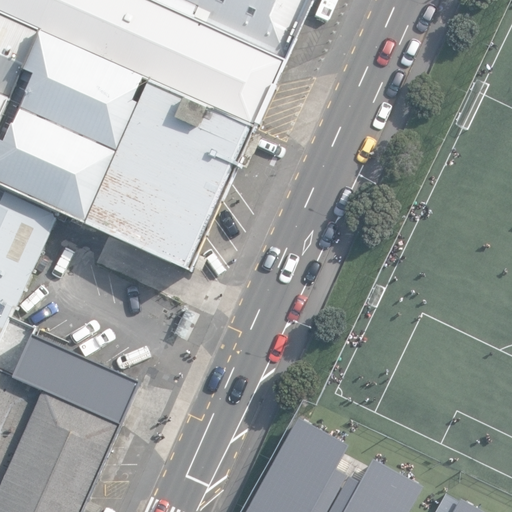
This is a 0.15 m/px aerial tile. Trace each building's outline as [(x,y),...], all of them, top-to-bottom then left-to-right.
[(155,0),(0,0),(0,13),(38,30),(259,127),(285,59),(155,0)] [(312,0),(155,0),(285,59),(312,0)] [(38,30),(0,13),(0,98),(6,101),(38,30)] [(259,127),(38,30),(6,101),(0,116),(0,183),(58,210),(197,273),(259,127)] [(58,210),(0,183),(0,369),(16,377),(35,329),(8,315),(58,210)] [(143,386),(35,329),(16,377),(124,425),(143,386)] [(16,377),(0,369),(0,511),(84,511),(124,425),(16,377)] [(242,511),(307,511),(335,464),(348,441),(298,413),(242,511)] [(406,511),(423,482),(372,454),(359,477),(339,511),(406,511)] [(335,464),(307,511),(322,511),(345,470),(335,464)] [(348,471),(325,511),(339,511),(359,477),(348,471)] [(431,511),(448,511),(459,495),(443,486),(429,510),(431,511)] [(489,511),(459,495),(448,511),(489,511)]
